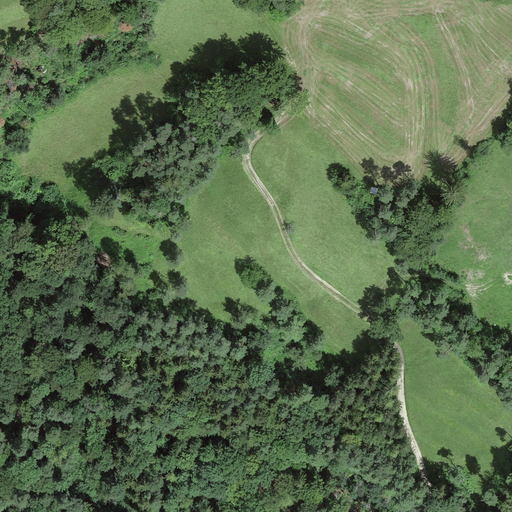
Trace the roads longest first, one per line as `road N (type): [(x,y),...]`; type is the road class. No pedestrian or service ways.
road 1 (track): [(432,511),(406,422),(397,350),(297,261),(245,159),(249,143),(286,113),(296,80),(289,54),(248,0)]
road 2 (track): [(292,65),(356,46),(392,21),(452,0)]
